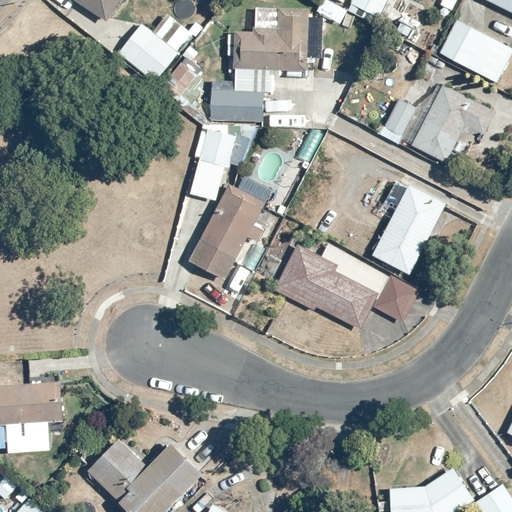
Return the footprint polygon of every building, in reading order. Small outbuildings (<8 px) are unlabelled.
[(122,0),(77,0),(106,22),(122,0)] [(347,10),(327,0),(323,0),(318,10),(340,22),(347,10)] [(352,0),(347,11),(374,25),(378,19),(396,28),(392,35),(430,55),(440,35),(417,24),(421,17),(404,8),(408,1),(406,0),(391,0),(391,2),(387,0),(352,0)] [(511,0),(484,0),(511,13),(511,0)] [(309,38),(311,7),(281,5),(280,13),(267,12),(267,30),(238,28),(235,90),(212,88),(211,120),(265,122),(267,93),(275,93),(276,71),(308,72),(309,54),(324,55),(325,38),(309,38)] [(192,33),(170,14),(153,34),(140,22),(116,50),(151,81),(192,33)] [(511,54),(511,47),(456,20),(440,54),(499,82),(511,54)] [(203,79),(181,59),(158,84),(180,105),(203,79)] [(496,113),(430,79),(423,94),(405,85),(380,134),(416,153),(418,148),(447,163),(462,135),(485,136),(496,113)] [(201,134),(193,132),(188,150),(196,152),(186,192),(215,199),(224,167),(228,168),(236,139),(253,140),(253,125),(203,123),(201,134)] [(447,204),(410,185),(374,255),(411,274),(447,204)] [(269,209),(225,188),(190,262),(229,280),(249,237),(258,242),(265,229),(260,227),(269,209)] [(420,292),(328,244),(322,256),(299,244),(276,290),(315,310),(317,307),(362,330),(374,307),(405,323),(420,292)] [(63,421),(61,381),(0,383),(0,423),(8,423),(9,452),(50,450),(49,422),(63,421)] [(148,467),(120,439),(89,470),(131,511),(168,511),(204,475),(171,443),(148,467)] [(455,511),(474,501),(454,467),(424,484),(389,487),(390,511),(455,511)] [(511,511),(511,497),(503,483),(476,500),(483,511),(511,511)] [(41,511),(28,499),(15,511),(41,511)] [(234,511),(212,502),(207,511),(234,511)]
